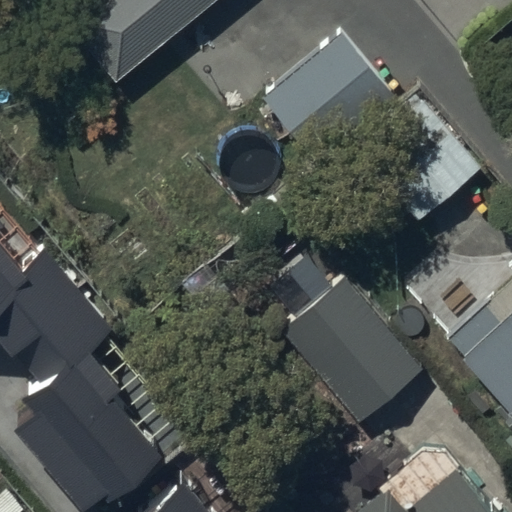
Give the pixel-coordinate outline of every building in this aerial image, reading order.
[(118,77),(212,0),(84,0),(66,15),(118,77)] [(396,93),(344,29),(263,95),(316,159),(396,93)] [(419,217),(482,165),(418,89),(355,142),(419,217)] [(0,332),(16,352),(87,292),(52,251),(34,267),(0,227),(0,332)] [(423,365),(343,274),(281,328),(361,419),(423,365)] [(87,292),(16,352),(46,387),(32,399),(105,484),(157,440),(149,431),(163,419),(103,348),(121,332),(87,292)] [(511,310),(462,356),(511,409),(511,310)] [(390,486),(358,511),(501,511),(448,448),(426,446),(385,480),(390,486)] [(235,511),(215,488),(201,500),(185,482),(149,511),(235,511)]
